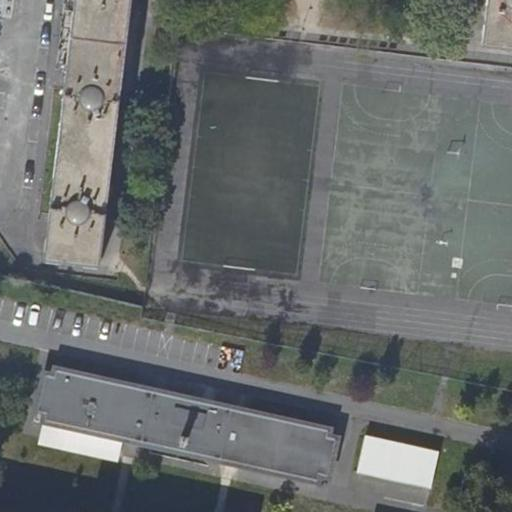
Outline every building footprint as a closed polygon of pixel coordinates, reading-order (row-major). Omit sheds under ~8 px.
[(75,0),(44,260),(99,267),(130,0),(75,0)] [(511,0),(487,0),(482,47),(511,50),(511,0)] [(45,375),(37,414),(45,416),(43,424),(45,425),(45,424),(83,432),(83,433),(85,434),(85,432),(121,441),(121,442),(123,442),(124,441),(141,445),(141,446),(143,447),(144,445),(180,454),(180,455),(182,456),(182,454),(219,462),(219,464),(221,464),(221,463),(239,467),(238,468),(241,468),(241,467),(278,475),(278,476),(280,477),(280,476),(317,484),(316,485),(319,485),(321,477),(329,479),(338,440),(329,438),(331,429),(329,429),(329,431),(291,422),(292,421),(290,421),(290,422),(253,414),(253,413),(251,412),(251,413),(233,410),(233,409),(231,408),(230,409),(194,401),(194,400),(192,400),(192,401),(155,393),(155,391),(153,391),(153,392),(135,388),(135,387),(133,387),(133,388),(96,380),(96,378),(95,378),(94,379),(57,371),(57,369),(55,369),(54,376),(45,375)] [(365,439),(357,475),(430,492),(438,457),(365,439)] [(468,477),(463,499),(497,506),(501,485),(468,477)]
